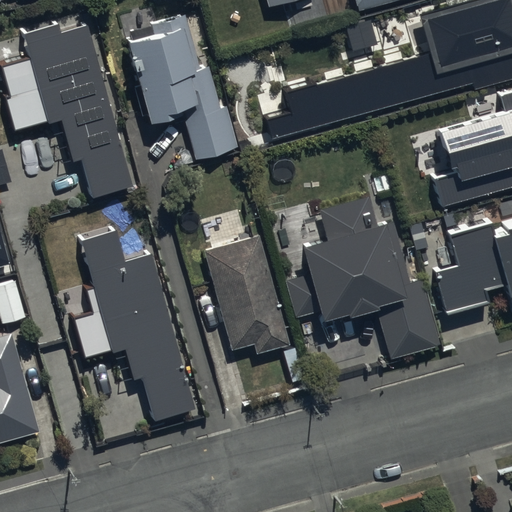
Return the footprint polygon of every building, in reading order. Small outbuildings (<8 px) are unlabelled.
[(286,107),(262,114),(269,140),(472,83),(474,89),(511,78),(511,0),(478,0),(420,17),(429,51),(315,84),(313,78),(281,87),(286,107)] [(263,0),(266,10),(306,0),(263,0)] [(353,0),(357,14),(406,0),(353,0)] [(128,46),(124,47),(146,128),(181,118),(193,162),(237,149),(225,107),(217,109),(206,69),(197,71),(182,16),(149,25),(124,32),(128,46)] [(53,21),(19,31),(26,55),(1,62),(10,95),(5,96),(15,130),(58,118),(71,163),(79,161),(90,198),(130,187),(82,23),(56,30),(53,21)] [(504,114),(440,133),(450,167),(430,172),(440,206),(511,185),(511,89),(498,94),(504,114)] [(62,160),(25,173),(37,209),(74,197),(62,160)] [(327,240),(304,247),(311,274),(286,281),(296,315),(322,308),(326,320),(377,305),(392,356),(441,342),(423,279),(411,282),(393,219),(377,223),(370,195),(319,209),(327,240)] [(488,218),(446,230),(455,262),(432,269),(445,317),(491,304),(487,290),(504,285),(510,305),(511,304),(511,223),(491,229),(488,218)] [(112,226),(77,236),(91,285),(84,287),(91,311),(73,316),(86,360),(124,349),(133,380),(141,378),(154,420),(191,409),(146,252),(121,259),(112,226)] [(0,265),(9,263),(0,230),(0,265)] [(255,238),(200,252),(229,353),(251,347),(254,357),(287,347),(255,238)] [(0,282),(0,327),(24,321),(12,279),(0,282)] [(0,444),(37,434),(10,335),(0,337),(0,444)]
